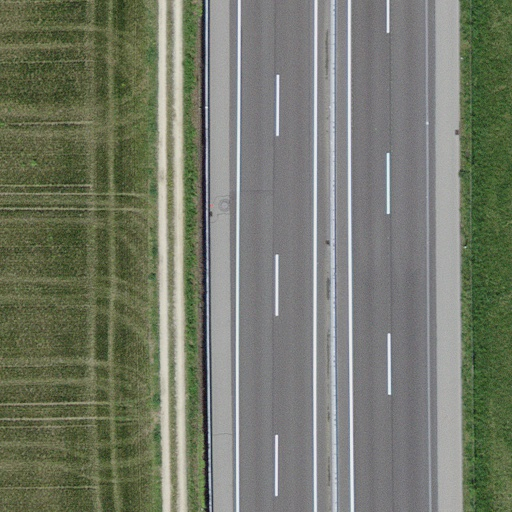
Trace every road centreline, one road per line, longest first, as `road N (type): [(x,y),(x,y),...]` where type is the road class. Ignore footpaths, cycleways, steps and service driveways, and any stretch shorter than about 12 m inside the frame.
road 1 (track): [(164,0),(174,511)]
road 2 (motorway): [(391,511),(388,0)]
road 3 (motorway): [(278,0),(277,511)]
